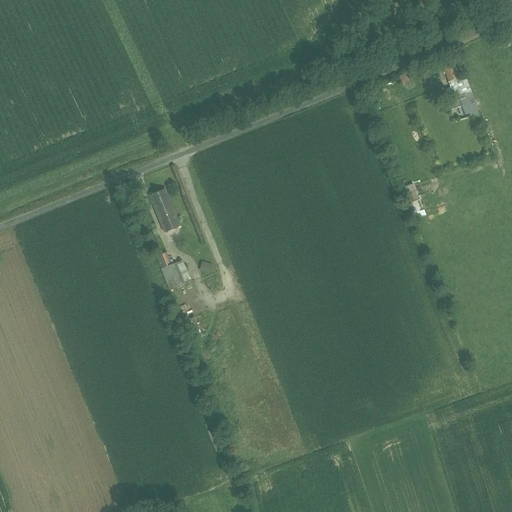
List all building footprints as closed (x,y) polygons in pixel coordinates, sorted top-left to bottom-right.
[(455,65),(444,69),(449,81),(460,77),(455,65)] [(461,117),(478,110),(465,76),(448,83),(452,92),(446,94),(452,111),(458,108),(461,117)] [(408,204),(420,199),(414,184),(402,189),(408,204)] [(165,189),(150,196),(166,233),(181,226),(165,189)] [(408,204),(413,220),(426,216),(421,200),(408,204)] [(157,257),(162,269),(171,266),(165,254),(157,257)] [(177,263),(185,283),(191,281),(183,261),(177,263)] [(213,265),(203,262),(200,271),(210,274),(213,265)] [(171,266),(162,269),(170,289),(185,283),(177,263),(171,266)] [(182,321),(186,336),(199,332),(196,318),(182,321)]
